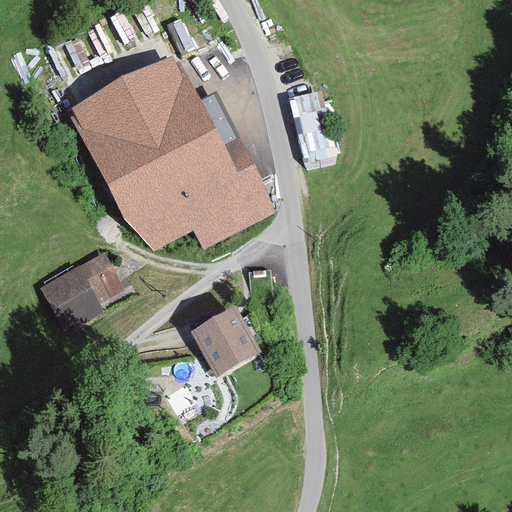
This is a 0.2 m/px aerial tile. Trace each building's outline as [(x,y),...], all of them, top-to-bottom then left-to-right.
[(175,69),(71,124),(128,230),(157,252),(193,234),(198,244),(208,251),(273,216),(239,152),(224,160),(175,69)] [(320,79),(291,86),(311,162),(340,155),(320,79)] [(105,258),(43,292),(66,334),(128,301),(105,258)] [(237,313),(190,339),(218,388),(264,361),(237,313)] [(167,378),(184,403),(204,390),(187,364),(167,378)]
